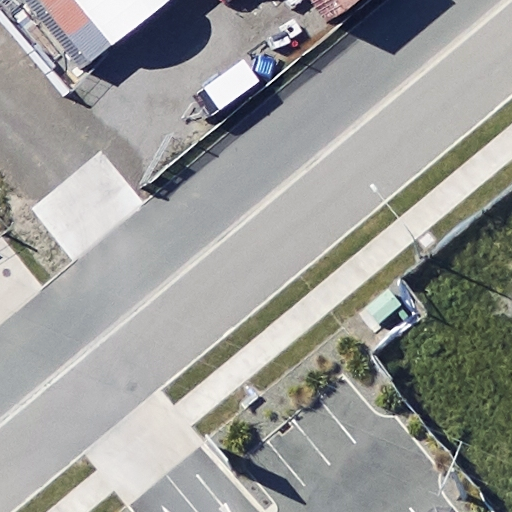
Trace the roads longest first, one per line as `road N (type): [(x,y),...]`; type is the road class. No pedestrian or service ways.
road 1 (unclassified): [(0,418),(503,0)]
road 2 (unknown): [(123,315),(0,170)]
